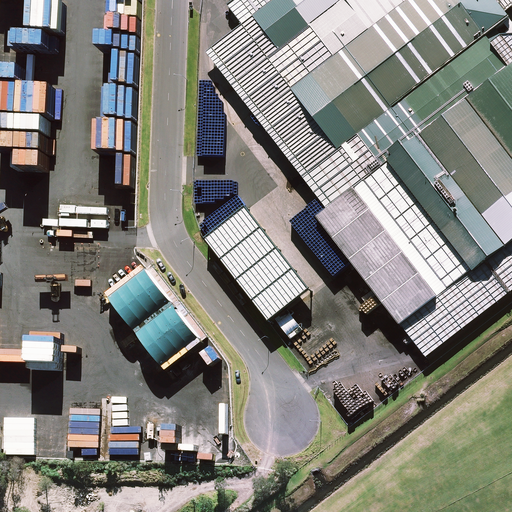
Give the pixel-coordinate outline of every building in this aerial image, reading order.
[(271,0),(247,19),(298,85),(404,2),(402,0),(271,0)] [(407,0),(404,2),(298,85),(343,143),(363,128),(483,35),(510,14),(499,0),(407,0)] [(307,171),(343,143),(298,85),(247,19),(211,47),(307,171)] [(363,128),(388,160),(420,135),(468,99),(509,67),(483,35),(363,128)] [(511,64),(509,67),(468,99),(511,155),(511,64)] [(511,191),(511,155),(468,99),(420,135),(482,215),(511,191)] [(388,160),(363,128),(343,143),(307,171),(333,204),(355,187),(389,161),(388,160)] [(482,215),(420,135),(388,160),(389,161),(473,269),(505,245),(482,215)] [(389,161),(355,187),(439,296),(473,269),(389,161)] [(439,296),(355,187),(333,204),(319,215),(403,323),(405,322),(439,296)] [(309,289),(246,208),(207,238),(270,319),(309,289)] [(511,239),(505,245),(473,269),(439,296),(405,322),(428,352),(511,287),(511,239)]
